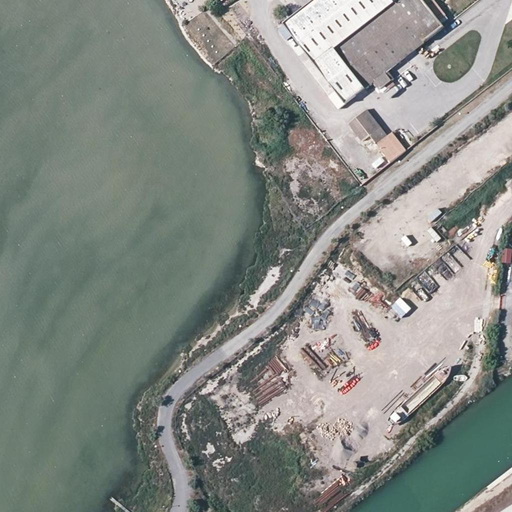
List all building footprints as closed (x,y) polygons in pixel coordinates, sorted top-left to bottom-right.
[(395,1),(394,0),(316,0),(280,29),(287,39),(293,35),(316,63),(395,1)] [(395,0),(395,1),(426,42),(445,25),(441,19),(425,0),(395,0)] [(425,0),(441,19),(447,14),(436,0),(425,0)] [(426,42),(395,1),(316,63),(337,90),(347,103),(364,90),(374,82),(389,70),(426,42)] [(395,77),(389,70),(374,82),(380,89),(395,77)] [(363,112),(357,116),(391,161),(398,155),(402,152),(399,148),(389,135),(388,134),(383,137),(363,112)] [(357,116),(345,126),(358,144),(365,139),(386,165),(391,161),(357,116)] [(394,131),(389,135),(399,148),(404,144),(394,131)] [(429,305),(419,314),(424,318),(433,310),(429,305)] [(408,333),(418,343),(428,333),(419,323),(408,333)] [(389,414),(393,423),(408,415),(404,407),(389,414)]
